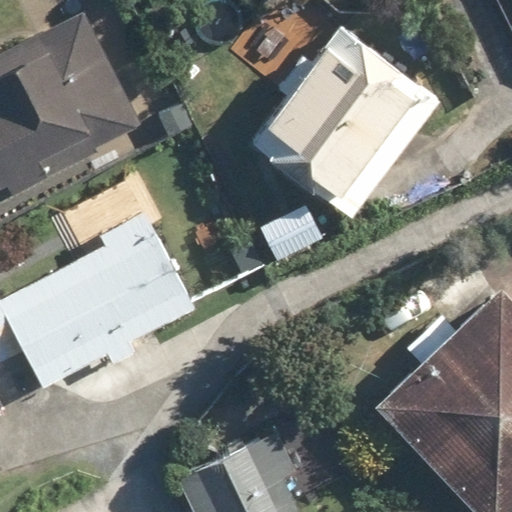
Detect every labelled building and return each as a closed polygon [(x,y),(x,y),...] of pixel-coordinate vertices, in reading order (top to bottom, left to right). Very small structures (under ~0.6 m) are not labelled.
[(0,199),(141,133),(81,8),(0,46),(0,199)] [(434,99),(336,25),(253,134),(350,209),(434,99)] [(0,358),(22,347),(39,382),(101,350),(106,361),(135,347),(131,340),(192,308),(124,175),(83,196),(106,241),(0,295),(0,358)] [(505,511),(511,506),(511,295),(498,281),(371,401),(475,511),(505,511)] [(194,511),(304,511),(287,475),(333,453),(312,410),(177,476),(194,511)]
